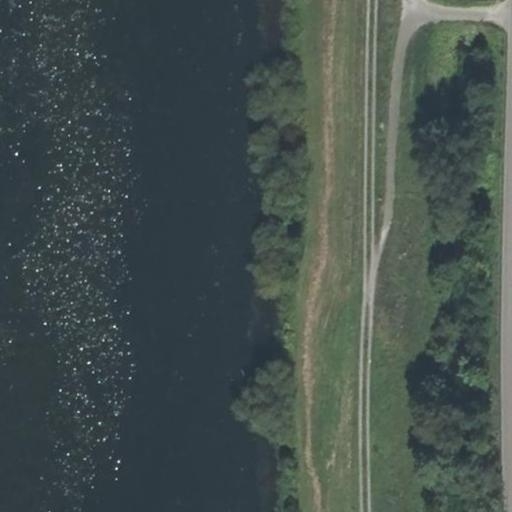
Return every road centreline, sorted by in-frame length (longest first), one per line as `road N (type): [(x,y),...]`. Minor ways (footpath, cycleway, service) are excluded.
road 1 (track): [(370,0),(364,511)]
road 2 (track): [(408,12),(389,111),(385,212),(367,276)]
